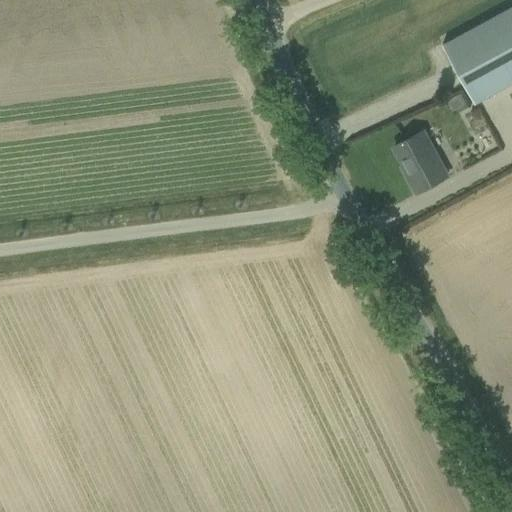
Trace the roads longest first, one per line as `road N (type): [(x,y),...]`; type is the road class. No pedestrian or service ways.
road 1 (unclassified): [(511,496),(336,182),(263,16)]
road 2 (track): [(0,243),(345,197)]
